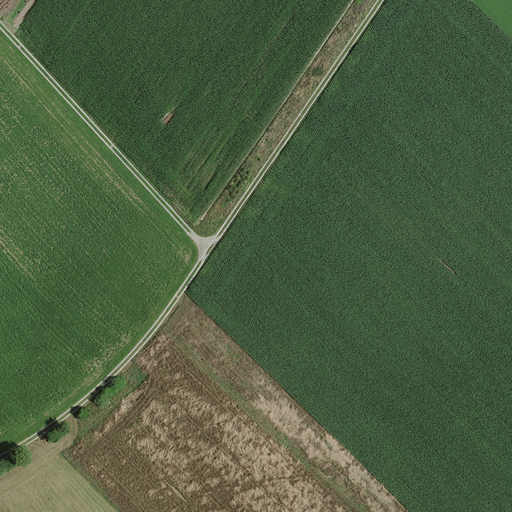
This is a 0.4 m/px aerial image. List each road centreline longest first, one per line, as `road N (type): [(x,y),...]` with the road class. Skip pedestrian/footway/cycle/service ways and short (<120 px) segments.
road 1 (track): [(381,0),(162,318),(109,379),(0,457)]
road 2 (track): [(0,23),(208,253)]
